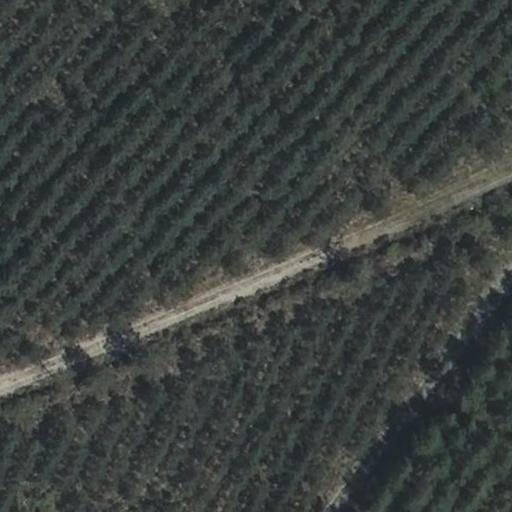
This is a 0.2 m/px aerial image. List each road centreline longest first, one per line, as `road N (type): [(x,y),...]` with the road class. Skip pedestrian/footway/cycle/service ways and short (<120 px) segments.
road 1 (track): [(511,170),(0,382)]
road 2 (track): [(511,271),(327,511)]
